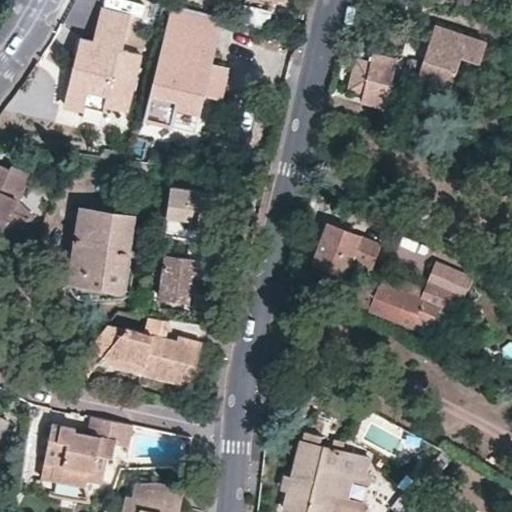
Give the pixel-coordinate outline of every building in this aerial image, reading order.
[(201,112),(206,93),(214,62),(225,17),(174,3),(146,114),(171,120),(175,107),(201,112)] [(264,27),(268,11),(247,5),(242,21),(264,27)] [(105,106),(127,111),(140,54),(121,50),(131,14),(103,7),(94,38),(83,36),(66,106),(84,109),(86,104),(104,109),(105,106)] [(481,62),(488,38),(437,22),(425,59),(457,70),(463,56),(481,62)] [(357,58),(351,87),(366,90),(364,100),(385,105),(388,105),(400,107),(406,83),(393,79),(398,58),(375,53),(372,60),(357,58)] [(425,59),(418,80),(451,91),(457,70),(425,59)] [(231,66),(214,62),(206,93),(215,97),(225,98),(231,66)] [(218,169),(247,173),(251,144),(222,140),(218,169)] [(160,161),(159,174),(179,176),(180,164),(160,161)] [(9,167),(0,163),(0,246),(14,252),(30,216),(15,210),(31,173),(12,165),(9,167)] [(133,186),(143,188),(145,177),(135,176),(133,186)] [(218,272),(221,239),(207,236),(208,229),(213,230),(219,229),(223,224),(224,219),(223,214),(218,208),(213,206),(215,189),(173,185),(161,296),(195,300),(200,270),(218,272)] [(136,213),(80,206),(70,281),(125,289),(136,213)] [(370,267),(380,240),(329,221),(314,263),(346,274),(351,260),(370,266),(370,267)] [(428,287),(414,283),(413,285),(410,290),(381,279),(378,287),(371,308),(370,310),(414,326),(419,316),(433,321),(439,306),(449,309),(455,293),(462,295),(472,274),(440,260),(428,287)] [(413,285),(414,283),(384,274),(381,279),(410,290),(413,285)] [(378,287),(381,279),(368,275),(366,282),(378,287)] [(371,308),(378,287),(366,282),(358,303),(371,308)] [(179,333),(178,337),(167,335),(171,319),(148,315),(144,330),(109,321),(75,363),(89,373),(100,360),(106,352),(146,362),(144,372),(192,384),(202,339),(179,333)] [(144,372),(146,362),(106,352),(100,360),(144,372)] [(0,454),(0,453),(0,440),(11,420),(0,415),(0,454)] [(92,416),(88,433),(77,432),(77,426),(52,422),(46,459),(55,461),(52,476),(84,482),(86,478),(103,481),(108,458),(113,456),(116,444),(128,446),(132,423),(92,416)] [(362,511),(365,502),(348,498),(353,477),(369,480),(371,473),(366,472),(370,457),(302,440),(291,492),(287,507),(307,511),(362,511)] [(415,497),(419,499),(446,465),(434,456),(407,490),(415,497)] [(118,509),(117,511),(174,511),(181,487),(155,473),(134,471),(129,494),(121,493),(118,509)]
